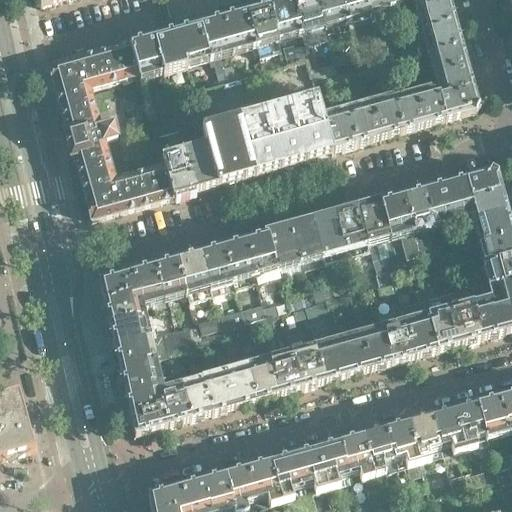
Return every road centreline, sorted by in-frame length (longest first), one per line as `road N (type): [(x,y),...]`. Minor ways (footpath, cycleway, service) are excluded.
road 1 (residential): [(106,489),(511,376)]
road 2 (tertiary): [(33,277),(87,494)]
road 3 (tertiary): [(106,489),(57,271)]
road 4 (tertiary): [(57,271),(8,58)]
road 5 (residential): [(57,271),(224,223)]
road 6 (residential): [(355,185),(507,145)]
road 7 (tertiary): [(0,129),(33,277)]
road 8 (residential): [(507,145),(475,0)]
road 9 (residential): [(8,58),(142,21)]
